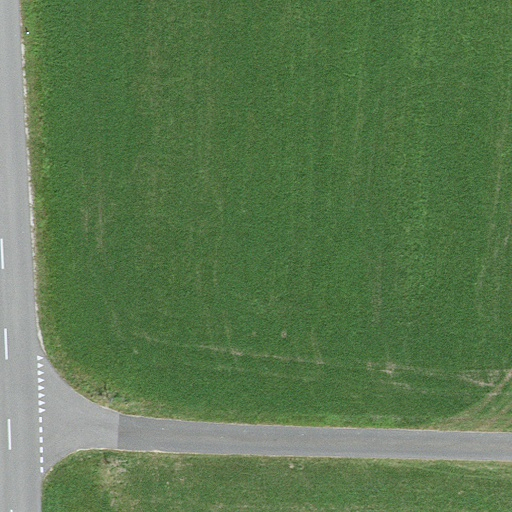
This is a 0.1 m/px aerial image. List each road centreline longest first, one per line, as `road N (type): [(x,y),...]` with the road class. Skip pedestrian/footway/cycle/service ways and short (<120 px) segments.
road 1 (residential): [(511,439),(11,421)]
road 2 (tertiary): [(0,174),(11,421)]
